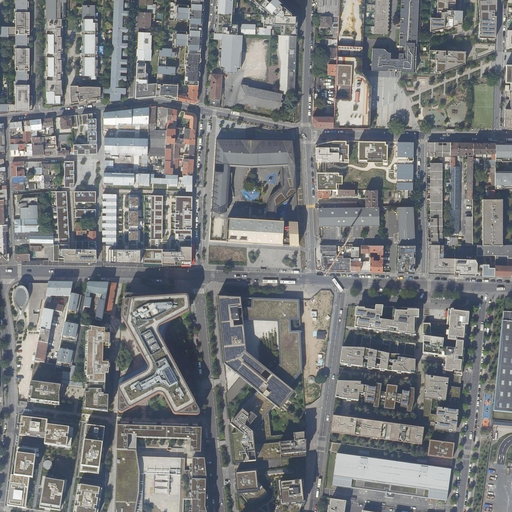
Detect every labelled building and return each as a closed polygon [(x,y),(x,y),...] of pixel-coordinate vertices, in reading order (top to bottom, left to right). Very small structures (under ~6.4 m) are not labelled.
[(15,104),(8,104),(8,113),(32,110),(32,97),(29,97),(29,85),(27,85),(27,59),(29,59),(29,48),(27,48),(27,23),(29,23),(29,12),(27,12),(27,0),(0,0),(0,1),(1,0),(13,0),(13,12),(12,12),(12,19),(13,19),(13,23),(16,23),(15,27),(12,27),(14,34),(15,34),(15,48),(14,48),(14,56),(15,56),(15,59),(17,59),(17,63),(14,63),(14,70),(15,70),(15,85),(14,85),(14,92),(20,92),(20,96),(15,96),(15,104)] [(45,0),(45,15),(46,15),(46,19),(62,19),(62,2),(66,2),(65,0),(45,0)] [(114,0),(111,88),(104,87),(104,93),(111,93),(110,102),(121,100),(121,94),(126,94),(126,88),(120,88),(120,81),(127,81),(127,76),(120,76),(121,72),(127,72),(127,68),(121,68),(121,64),(127,64),(127,60),(121,59),(121,56),(127,56),(128,52),(121,52),(122,48),(128,48),(128,43),(122,43),(122,40),(128,40),(128,36),(122,35),(122,32),(128,32),(129,27),(122,27),(122,24),(129,24),(129,19),(123,19),(123,16),(129,16),(129,11),(123,11),(123,8),(129,8),(129,3),(123,3),(123,0),(130,0),(129,0),(114,0)] [(139,0),(139,4),(148,5),(148,13),(139,13),(139,28),(147,28),(147,33),(152,33),(154,33),(154,28),(150,28),(151,13),(155,13),(155,5),(151,5),(151,0),(139,0)] [(198,85),(203,0),(192,0),(192,5),(191,5),(191,7),(188,7),(189,5),(175,4),(174,20),(188,21),(188,18),(190,18),(190,23),(191,23),(191,29),(190,29),(189,33),(187,33),(187,31),(174,30),(173,46),(186,47),(186,44),(189,45),(188,49),(190,49),(189,55),(188,55),(188,60),(186,60),(186,64),(185,64),(185,68),(186,68),(185,73),(187,73),(187,79),(185,79),(185,85),(189,85),(198,85)] [(278,0),(216,0),(215,33),(238,34),(238,22),(234,22),(235,8),(238,8),(238,3),(237,2),(236,0),(247,0),(250,2),(251,1),(263,13),(264,15),(261,15),(261,22),(263,23),(263,26),(272,26),(283,26),(283,35),(297,35),(297,17),(296,16),(278,0)] [(373,49),(372,71),(386,72),(387,69),(390,69),(390,72),(392,72),(392,73),(395,73),(395,72),(397,72),(397,70),(401,70),(401,72),(415,73),(417,37),(419,37),(421,0),(404,0),(403,35),(400,35),(399,45),(404,46),(404,47),(399,47),(399,50),(404,51),(404,53),(403,53),(403,55),(391,54),(391,52),(389,52),(384,50),(373,49)] [(375,0),(374,33),(388,34),(388,29),(389,29),(389,27),(388,27),(388,22),(389,21),(389,20),(389,14),(389,13),(389,12),(389,8),(390,7),(390,6),(389,5),(389,0),(375,0)] [(436,17),(431,17),(430,31),(458,25),(458,24),(462,24),(463,10),(455,10),(455,0),(437,0),(437,13),(439,13),(439,15),(437,14),(436,17)] [(491,38),(495,38),(495,37),(496,0),(480,0),(480,6),(479,37),(483,38),(483,35),(491,36),(491,38)] [(82,19),(94,19),(94,7),(82,7),(82,19)] [(46,19),(46,27),(48,27),(48,34),(46,34),(46,50),(48,50),(48,57),(46,57),(46,73),(48,73),(48,80),(46,80),(46,105),(52,105),(60,104),(61,95),(63,96),(63,92),(63,88),(63,80),(59,80),(59,76),(63,76),(63,74),(64,74),(64,60),(63,60),(63,57),(58,57),(58,53),(62,53),(62,51),(63,51),(63,37),(62,37),(62,34),(57,34),(57,30),(61,30),(61,28),(62,28),(62,19),(46,19)] [(94,19),(82,19),(82,30),(80,30),(80,34),(82,34),(82,53),(80,53),(80,57),(82,57),(82,76),(98,76),(97,60),(95,60),(95,51),(97,51),(97,37),(95,37),(95,28),(97,28),(97,19),(94,19)] [(256,24),(238,24),(238,34),(274,35),(274,29),(272,29),(272,26),(263,26),(263,27),(256,27),(256,24)] [(0,113),(8,113),(8,104),(0,104),(0,36),(4,37),(4,36),(8,36),(8,37),(8,27),(0,26),(0,113)] [(138,32),(138,49),(151,50),(152,33),(147,33),(138,32)] [(224,68),(224,72),(237,73),(237,69),(241,70),(243,41),(242,41),(242,35),(214,34),(214,39),(217,39),(223,40),(221,68),(224,68)] [(297,39),(297,36),(289,36),(279,36),(279,50),(281,63),(281,80),(280,90),(295,91),(296,44),(297,39)] [(336,76),(334,105),(334,116),(333,128),(370,129),(370,126),(370,124),(371,115),(371,108),(372,86),(372,85),(362,70),(363,46),(337,46),(336,59),(336,61),(336,64),(336,65),(336,76)] [(179,85),(161,84),(162,81),(163,81),(164,74),(176,75),(176,67),(168,66),(168,68),(164,68),(165,56),(177,57),(177,52),(172,51),(172,50),(162,49),(162,51),(159,51),(157,83),(147,85),(146,90),(143,91),(146,64),(137,64),(136,85),(136,99),(160,96),(177,100),(178,94),(179,85)] [(151,50),(138,49),(137,61),(146,61),(151,62),(152,50),(151,50)] [(465,52),(430,50),(429,60),(436,60),(436,71),(440,71),(439,73),(464,63),(465,52)] [(328,75),(336,76),(336,65),(336,64),(325,64),(324,67),(328,67),(328,75)] [(212,75),(210,106),(220,108),(222,75),(212,75)] [(245,103),(251,105),(259,106),(279,110),(280,106),(281,106),(283,99),(281,99),(282,94),(248,87),(248,86),(245,85),(245,82),(242,82),(237,103),(245,104),(245,103)] [(178,94),(177,100),(194,104),(197,101),(198,85),(189,85),(189,97),(178,94)] [(97,100),(104,99),(104,93),(104,87),(97,87),(90,86),(82,87),(82,92),(79,92),(79,87),(71,86),(71,96),(71,102),(79,102),(80,105),(86,104),(86,101),(97,100)] [(317,128),(333,128),(334,116),(334,105),(326,106),(325,106),(325,111),(329,112),(329,117),(313,116),(312,123),(317,128)] [(166,147),(166,143),(167,130),(161,130),(155,130),(156,106),(150,107),(149,124),(149,126),(149,131),(148,139),(148,146),(166,147)] [(150,107),(103,112),(103,125),(149,126),(150,107)] [(174,120),(176,121),(177,110),(168,108),(168,117),(167,125),(173,125),(174,120)] [(189,129),(196,129),(197,117),(195,114),(186,112),(185,117),(191,118),(190,127),(189,127),(189,129)] [(97,113),(82,115),(83,124),(88,124),(88,127),(97,127),(97,113)] [(72,128),(71,116),(61,117),(62,129),(72,128)] [(41,126),(53,125),(53,118),(41,119),(41,126)] [(41,126),(41,119),(30,121),(31,131),(32,138),(36,137),(35,130),(41,129),(41,126)] [(22,122),(10,123),(10,132),(12,132),(23,132),(22,127),(25,127),(25,131),(31,131),(30,121),(23,121),(23,123),(24,123),(25,126),(23,126),(22,126),(22,122)] [(166,143),(175,143),(175,139),(173,139),(173,137),(171,137),(171,135),(173,136),(173,134),(176,135),(176,129),(167,129),(167,130),(166,143)] [(185,129),(184,139),(195,140),(196,129),(189,129),(185,129)] [(97,131),(88,131),(88,141),(97,140),(97,131)] [(20,144),(25,144),(27,144),(29,144),(29,132),(24,132),(24,139),(11,139),(11,145),(20,144)] [(54,136),(44,137),(45,139),(51,138),(51,144),(46,144),(46,149),(52,149),(53,149),(54,155),(57,155),(57,148),(56,142),(56,136),(54,136)] [(148,139),(104,138),(104,155),(148,156),(148,139)] [(295,166),(294,140),(216,139),(215,163),(223,164),(229,164),(251,166),(281,165),(282,165),(282,163),(287,163),(287,165),(295,166)] [(316,144),(316,162),(349,162),(349,141),(334,140),(316,144)] [(359,141),(359,160),(367,160),(367,163),(383,162),(383,160),(388,160),(388,145),(386,145),(386,142),(359,141)] [(414,142),(397,142),(396,190),(413,190),(414,142)] [(450,157),(450,151),(450,142),(446,142),(446,145),(438,145),(438,142),(427,142),(427,156),(450,157)] [(467,199),(472,199),(472,183),(473,154),(473,143),(450,142),(450,151),(450,157),(450,178),(450,192),(449,200),(450,225),(458,225),(460,164),(454,164),(455,155),(468,155),(467,199)] [(473,143),(473,154),(476,154),(476,157),(482,156),(482,154),(492,154),(492,160),(486,160),(486,164),(489,164),(489,168),(495,168),(495,161),(495,159),(495,143),(473,143)] [(511,143),(495,143),(495,159),(500,159),(500,161),(511,161),(511,143)] [(25,151),(25,144),(20,144),(11,145),(11,155),(12,156),(24,155),(24,151),(25,151)] [(74,147),(74,154),(97,153),(97,144),(74,144),(74,147)] [(179,144),(175,144),(174,158),(179,159),(180,159),(184,159),(194,160),(195,145),(190,144),(189,152),(184,151),(183,154),(182,154),(180,155),(180,157),(179,156),(179,146),(179,144)] [(32,145),(33,156),(37,156),(44,156),(44,145),(32,145)] [(166,148),(166,147),(148,146),(148,155),(165,156),(166,148)] [(194,160),(184,159),(183,175),(193,176),(194,160)] [(24,162),(13,162),(12,164),(12,177),(16,177),(25,176),(25,175),(24,162)] [(53,175),(61,175),(61,173),(60,170),(60,162),(57,162),(58,164),(42,165),(42,168),(43,175),(49,174),(49,171),(55,171),(55,173),(52,173),(52,175),(53,175)] [(64,162),(64,187),(70,188),(70,184),(74,184),(74,162),(64,162)] [(455,260),(455,259),(443,259),(444,246),(439,246),(439,242),(441,242),(442,218),(441,218),(442,163),(430,163),(430,167),(427,167),(427,175),(430,175),(430,183),(427,183),(426,190),(430,191),(430,199),(427,198),(427,206),(430,206),(430,214),(427,214),(427,218),(431,218),(430,222),(428,222),(428,230),(430,230),(430,238),(428,238),(429,247),(428,274),(442,275),(442,273),(450,273),(449,275),(454,275),(455,260)] [(211,210),(218,212),(226,210),(229,164),(223,164),(223,172),(214,171),(211,210)] [(235,218),(227,217),(227,219),(226,219),(226,223),(227,223),(225,241),(282,245),(282,224),(283,225),(283,220),(283,219),(275,218),(276,207),(295,192),(295,166),(287,165),(282,165),(281,165),(280,185),(270,195),(266,202),(266,212),(262,212),(263,206),(250,206),(250,218),(247,218),(247,216),(235,215),(235,218)] [(511,171),(495,171),(495,177),(495,187),(511,187),(511,171)] [(135,173),(104,172),(103,185),(134,186),(135,173)] [(339,172),(316,173),(318,188),(337,189),(337,184),(343,184),(343,175),(339,175),(339,172)] [(154,174),(138,174),(138,186),(149,186),(149,183),(168,184),(168,187),(178,187),(178,184),(182,184),(182,188),(185,188),(186,192),(192,192),(193,176),(183,175),(182,177),(178,177),(178,175),(166,174),(165,178),(154,178),(154,174)] [(378,175),(352,174),(352,179),(354,179),(354,187),(380,189),(380,181),(383,181),(383,175),(378,175)] [(45,189),(45,186),(44,175),(43,175),(28,176),(29,181),(36,181),(36,183),(37,183),(38,189),(39,189),(39,184),(41,184),(42,189),(45,189)] [(53,179),(53,175),(52,175),(44,175),(45,186),(50,186),(50,179),(53,179)] [(17,182),(16,177),(12,177),(13,191),(29,190),(29,184),(15,185),(15,182),(17,182)] [(486,186),(486,199),(495,199),(495,189),(495,187),(495,177),(490,177),(490,179),(491,179),(491,186),(486,186)] [(326,190),(317,190),(318,193),(318,198),(329,199),(329,190),(326,190)] [(366,207),(377,207),(377,190),(372,190),(366,190),(366,207)] [(96,191),(74,191),(75,202),(96,202),(96,191)] [(56,192),(58,239),(69,238),(68,211),(66,192),(56,192)] [(117,194),(103,194),(103,199),(106,199),(106,201),(103,201),(102,206),(106,206),(106,209),(103,208),(102,213),(106,213),(106,216),(102,216),(102,220),(106,220),(106,223),(102,223),(102,228),(106,228),(106,230),(102,230),(102,235),(105,235),(105,238),(102,238),(102,242),(106,242),(105,245),(116,246),(117,194)] [(139,195),(129,195),(129,250),(117,250),(117,246),(116,246),(105,245),(102,245),(103,262),(143,264),(144,249),(138,249),(139,195)] [(192,197),(176,196),(175,249),(163,249),(163,196),(151,195),(150,249),(144,249),(143,264),(191,265),(192,197)] [(20,219),(39,219),(38,197),(26,197),(26,198),(24,198),(22,199),(20,200),(19,202),(18,204),(18,206),(20,206),(20,219)] [(482,199),(482,246),(502,245),(501,199),(495,199),(486,199),(482,199)] [(357,207),(318,208),(319,224),(319,226),(342,226),(379,226),(378,207),(377,207),(366,207),(357,207)] [(415,246),(413,207),(398,207),(399,246),(415,246)] [(96,209),(75,209),(76,217),(96,217),(96,209)] [(297,222),(288,221),(290,245),(298,246),(297,222)] [(14,223),(15,233),(30,233),(30,225),(28,222),(14,223)] [(0,260),(10,260),(9,253),(7,253),(6,243),(8,243),(8,241),(6,241),(6,233),(8,232),(7,224),(0,224),(0,260)] [(49,261),(54,261),(54,251),(54,233),(51,233),(47,233),(44,233),(40,233),(30,233),(15,233),(15,246),(30,246),(42,246),(49,246),(49,261)] [(482,246),(476,246),(476,256),(495,256),(495,265),(494,277),(496,277),(510,277),(511,272),(511,265),(511,259),(511,245),(502,245),(482,246)] [(336,246),(320,246),(321,266),(325,270),(350,271),(351,259),(351,258),(336,258),(336,246)] [(382,272),(383,246),(371,246),(370,246),(370,252),(378,252),(378,254),(380,254),(380,261),(372,261),(372,258),(370,257),(370,261),(370,264),(369,268),(369,272),(382,272)] [(399,246),(398,246),(397,273),(414,274),(415,246),(399,246)] [(96,248),(62,247),(62,254),(64,254),(64,260),(96,260),(96,248)] [(351,259),(350,271),(357,271),(360,272),(360,260),(360,259),(356,259),(353,259),(351,259)] [(473,261),(455,260),(454,275),(460,275),(469,276),(473,276),(476,273),(476,264),(476,263),(473,261)] [(482,264),(476,264),(476,273),(473,276),(482,276),(482,264)] [(495,265),(482,264),(482,276),(494,277),(495,265)] [(29,326),(37,326),(39,315),(34,315),(34,310),(40,310),(42,300),(46,300),(49,283),(30,283),(30,298),(29,326)] [(34,361),(44,362),(54,311),(62,313),(63,306),(50,304),(51,296),(70,296),(70,293),(71,291),(71,288),(72,283),(49,283),(46,300),(34,361)] [(103,314),(108,283),(88,283),(86,293),(86,294),(84,307),(90,308),(91,299),(89,298),(90,294),(103,296),(102,300),(99,300),(99,301),(96,320),(98,321),(102,321),(103,314)] [(117,283),(108,283),(103,314),(111,315),(117,283)] [(22,313),(22,314),(26,307),(29,302),(30,298),(29,294),(27,291),(25,289),(22,288),(19,289),(17,292),(15,296),(15,300),(17,306),(22,313)] [(330,291),(322,291),(321,304),(331,305),(331,307),(332,307),(333,296),(330,291)] [(81,295),(70,293),(70,296),(67,310),(78,312),(81,295)] [(124,413),(127,411),(156,396),(157,395),(158,394),(159,394),(160,394),(161,394),(162,395),(163,395),(164,396),(164,397),(173,413),(174,414),(175,415),(176,415),(196,416),(197,416),(198,415),(199,415),(199,414),(200,413),(200,412),(200,411),(200,410),(159,334),(159,333),(158,332),(158,331),(158,330),(158,329),(159,328),(159,327),(160,327),(161,327),(186,313),(188,312),(188,311),(189,311),(189,310),(189,309),(189,308),(188,299),(189,299),(189,298),(188,297),(187,296),(186,296),(185,296),(158,298),(129,295),(128,294),(127,294),(126,295),(125,295),(125,296),(124,296),(124,297),(122,311),(121,314),(121,315),(121,316),(121,317),(122,318),(138,349),(144,359),(145,360),(145,361),(145,363),(145,364),(145,365),(144,366),(143,367),(129,375),(123,378),(122,379),(121,379),(120,380),(119,381),(118,390),(118,409),(118,410),(118,411),(119,412),(120,412),(121,413),(123,413),(124,413)] [(301,331),(291,331),(290,320),(300,321),(299,300),(217,297),(224,364),(257,392),(230,425),(234,463),(306,456),(306,435),(306,433),(270,432),(268,413),(274,406),(279,409),(293,392),(288,387),(302,369),(301,331)] [(414,309),(357,307),(357,308),(355,308),(354,316),(355,317),(354,327),(414,335),(414,309)] [(468,310),(449,310),(449,325),(425,326),(423,346),(425,347),(424,355),(446,357),(445,371),(453,373),(453,371),(461,372),(468,310)] [(497,385),(494,411),(511,412),(511,321),(511,319),(511,318),(511,311),(503,312),(503,321),(497,385)] [(327,314),(319,314),(319,323),(330,324),(331,315),(327,314)] [(78,325),(65,322),(61,339),(75,341),(78,325)] [(100,329),(91,327),(92,332),(88,332),(87,394),(86,394),(85,410),(108,414),(108,397),(105,396),(105,374),(109,374),(109,364),(103,363),(103,344),(109,344),(109,334),(105,334),(105,329),(100,329)] [(317,331),(316,338),(324,340),(326,332),(317,331)] [(341,348),(339,364),(415,374),(414,344),(404,343),(403,355),(396,355),(397,342),(382,339),(381,344),(389,346),(388,354),(368,350),(370,338),(361,337),(360,344),(360,348),(351,348),(342,348),(341,348)] [(73,351),(59,348),(56,365),(70,367),(73,351)] [(449,380),(425,376),(424,422),(435,424),(434,431),(446,433),(457,434),(460,389),(448,387),(449,380)] [(359,385),(336,382),(334,398),(335,398),(338,398),(357,401),(358,393),(365,393),(365,399),(364,402),(374,404),(373,407),(379,408),(380,401),(381,386),(375,386),(375,389),(359,387),(359,385)] [(59,387),(30,383),(29,388),(32,389),(30,401),(58,404),(58,394),(59,387)] [(397,389),(387,387),(385,402),(384,409),(395,410),(396,403),(397,389)] [(409,392),(402,391),(401,404),(400,407),(407,408),(407,412),(411,412),(414,401),(414,389),(410,389),(409,392)] [(47,419),(20,415),(18,435),(44,438),(44,443),(70,447),(73,427),(47,424),(47,419)] [(423,429),(332,416),(330,432),(421,445),(423,429)] [(105,426),(86,423),(79,471),(98,474),(105,426)] [(114,511),(135,511),(136,502),(139,481),(137,457),(136,438),(191,441),(190,454),(192,454),(202,454),(201,441),(202,428),(177,428),(117,426),(114,511)] [(202,454),(192,454),(192,459),(205,459),(204,455),(203,441),(201,441),(202,454)] [(445,443),(429,441),(429,445),(428,456),(452,460),(455,445),(445,443)] [(6,505),(26,508),(29,477),(32,478),(36,449),(17,447),(13,474),(11,474),(6,505)] [(450,470),(336,454),(332,486),(446,501),(450,470)] [(205,459),(192,459),(191,480),(194,480),(193,511),(208,511),(206,494),(207,481),(206,475),(206,471),(205,459)] [(50,476),(58,476),(59,460),(51,460),(50,476)] [(255,472),(235,474),(237,494),(242,494),(250,505),(267,493),(257,486),(255,472)] [(64,481),(44,477),(40,506),(60,509),(64,481)] [(302,481),(280,483),(281,500),(277,511),(280,511),(299,511),(304,502),(302,481)] [(98,511),(102,487),(81,483),(78,483),(72,511),(98,511)] [(345,505),(330,503),(329,507),(339,508),(339,510),(344,511),(345,505)]
